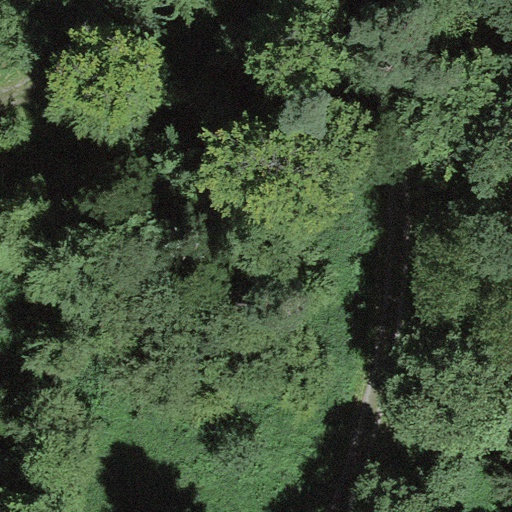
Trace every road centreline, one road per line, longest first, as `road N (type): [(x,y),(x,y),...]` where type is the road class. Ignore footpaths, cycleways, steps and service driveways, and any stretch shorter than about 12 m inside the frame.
road 1 (track): [(375,0),(401,113),(391,351),(342,511)]
road 2 (track): [(148,0),(0,76)]
